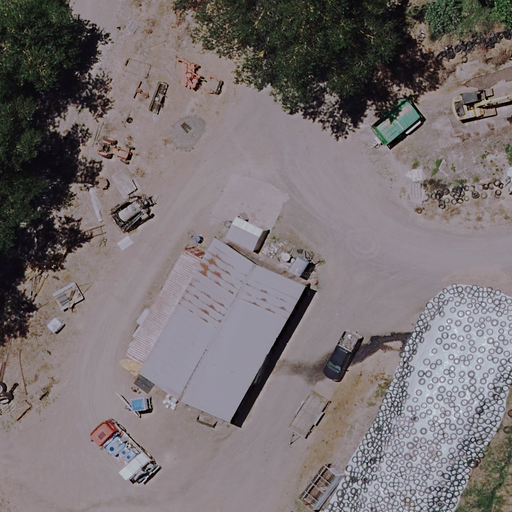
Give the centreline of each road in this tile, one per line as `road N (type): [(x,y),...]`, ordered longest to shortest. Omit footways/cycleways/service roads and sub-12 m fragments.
road 1 (track): [(88,0),(466,312),(511,306)]
road 2 (track): [(0,323),(88,0)]
road 3 (track): [(466,312),(485,0)]
